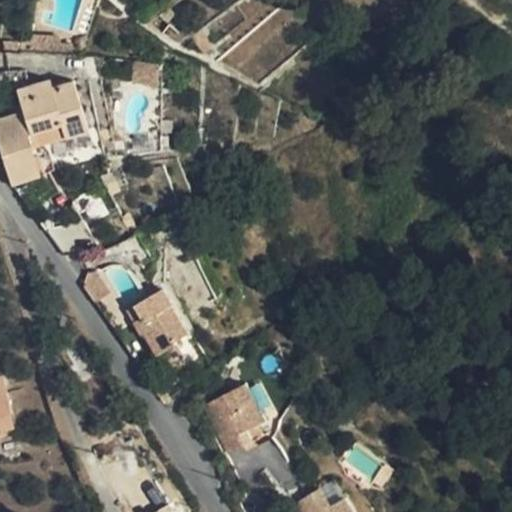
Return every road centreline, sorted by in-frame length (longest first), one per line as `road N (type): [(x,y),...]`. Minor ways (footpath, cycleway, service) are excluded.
road 1 (unclassified): [(217,511),(6,191)]
road 2 (residential): [(115,511),(70,422),(6,191)]
